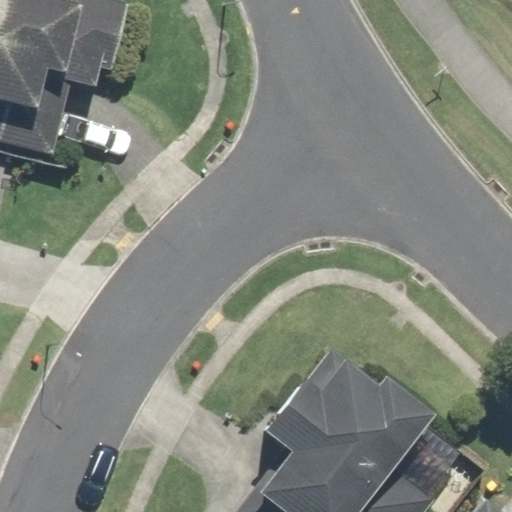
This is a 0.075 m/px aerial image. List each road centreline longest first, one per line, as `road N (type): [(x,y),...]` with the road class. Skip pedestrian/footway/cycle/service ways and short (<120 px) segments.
road 1 (residential): [(28,511),(68,408),(132,308),(350,123)]
road 2 (residential): [(350,123),(511,279)]
road 3 (residential): [(293,0),(350,123)]
